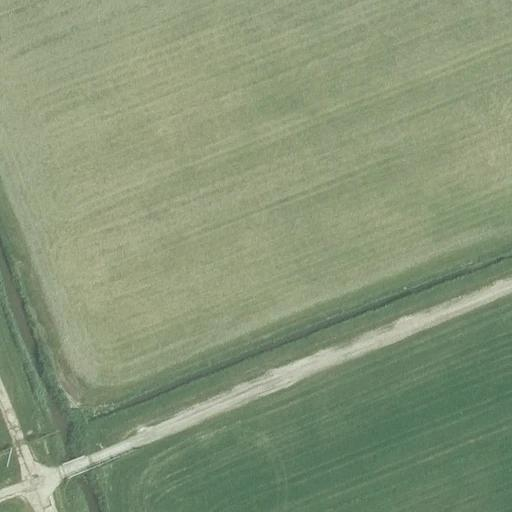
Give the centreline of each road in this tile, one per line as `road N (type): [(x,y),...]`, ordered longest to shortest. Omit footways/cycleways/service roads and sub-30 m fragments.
road 1 (track): [(0,495),(511,287)]
road 2 (track): [(48,511),(0,393)]
